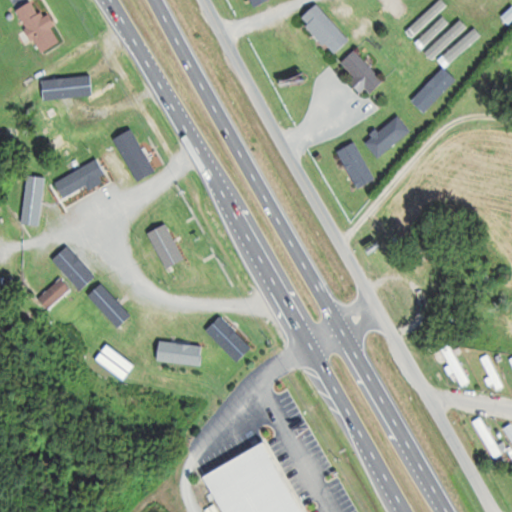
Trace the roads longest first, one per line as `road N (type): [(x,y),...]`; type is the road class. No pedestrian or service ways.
road 1 (trunk): [(113,0),(408,511)]
road 2 (residential): [(498,511),(208,0)]
road 3 (trunk): [(446,511),(161,0)]
